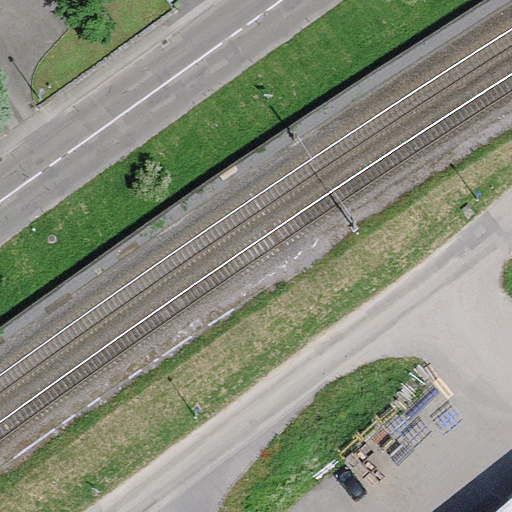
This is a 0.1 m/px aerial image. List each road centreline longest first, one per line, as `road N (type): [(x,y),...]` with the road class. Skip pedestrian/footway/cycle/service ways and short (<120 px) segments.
road 1 (unclassified): [(511,228),(126,511)]
road 2 (primary): [(0,208),(289,0)]
